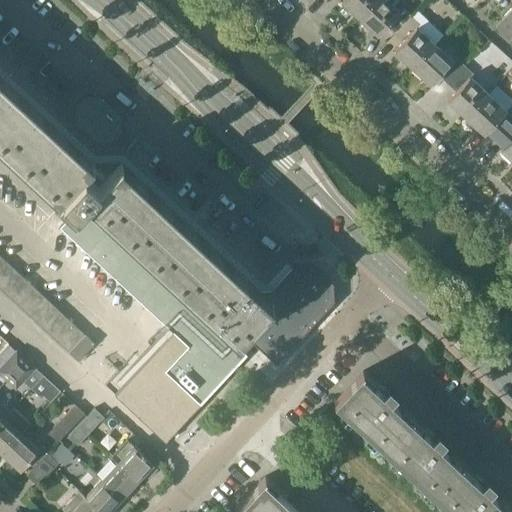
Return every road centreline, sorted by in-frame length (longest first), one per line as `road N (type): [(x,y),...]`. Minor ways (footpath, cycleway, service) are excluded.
road 1 (tertiary): [(90,0),(358,244)]
road 2 (tertiary): [(358,244),(286,162),(117,0)]
road 3 (residential): [(511,232),(262,0)]
road 4 (residential): [(169,511),(392,276)]
road 5 (tertiary): [(511,389),(392,276)]
